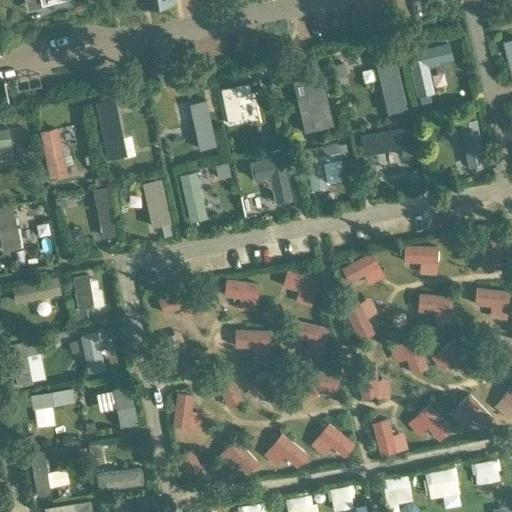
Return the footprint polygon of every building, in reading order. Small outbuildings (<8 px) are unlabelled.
[(511,35),(501,38),(511,82),(511,35)] [(449,38),(406,47),(418,102),(435,98),(427,62),(453,57),(449,38)] [(372,54),(387,111),(407,106),(392,49),(372,54)] [(276,72),(276,88),(322,85),(321,70),(276,72)] [(238,100),(252,98),(250,81),(219,85),(224,122),(240,119),(238,100)] [(162,117),(169,115),(174,132),(189,129),(185,113),(206,108),(202,91),(158,102),(162,117)] [(114,94),(93,99),(106,156),(134,149),(130,131),(122,133),(114,94)] [(255,100),(241,100),(241,119),(255,118),(255,100)] [(459,118),(464,151),(481,149),(477,116),(459,118)] [(362,150),(415,141),(411,121),(358,130),(362,150)] [(40,128),(45,157),(64,154),(58,124),(40,128)] [(0,127),(0,157),(12,157),(11,127),(0,127)] [(347,139),(324,143),(326,151),(306,154),(311,185),(345,180),(340,154),(349,152),(347,139)] [(291,197),(281,152),(249,159),(253,176),(268,173),(274,200),(291,197)] [(217,175),(230,173),(228,161),(215,163),(217,175)] [(177,172),(190,219),(208,214),(195,167),(177,172)] [(164,176),(143,178),(148,223),(169,220),(164,176)] [(90,223),(100,222),(101,234),(113,233),(110,184),(88,185),(90,223)] [(0,204),(0,234),(2,247),(22,243),(14,202),(0,204)] [(472,247),(480,249),(477,263),(496,267),(503,238),(475,232),(472,247)] [(419,258),(419,270),(437,271),(438,241),(401,241),(401,258),(419,258)] [(347,279),(365,271),(369,281),(384,275),(372,249),(340,262),(347,279)] [(285,265),(280,286),(314,296),(320,275),(285,265)] [(100,271),(74,274),(78,306),(103,303),(100,271)] [(10,285),(15,303),(61,290),(56,272),(10,285)] [(236,305),(255,308),(260,280),(224,274),(221,292),(238,295),(236,305)] [(474,284),(473,304),(507,306),(508,286),(474,284)] [(161,305),(179,300),(176,289),(158,293),(161,305)] [(450,319),(452,292),(417,289),(415,315),(450,319)] [(367,314),(377,310),(370,294),(344,305),(357,336),(374,328),(367,314)] [(324,353),(329,323),(298,317),(292,348),(324,353)] [(269,353),(268,325),(233,326),(234,355),(269,353)] [(81,331),(85,370),(104,368),(100,329),(81,331)] [(407,358),(410,370),(425,367),(418,334),(390,341),(395,360),(407,358)] [(501,362),(511,364),(511,335),(506,335),(501,362)] [(451,361),(461,373),(472,364),(450,338),(431,354),(443,368),(451,361)] [(29,350),(31,377),(44,376),(41,349),(29,350)] [(162,357),(168,370),(183,363),(177,350),(162,357)] [(361,362),(363,395),(390,393),(389,376),(377,377),(376,361),(361,362)] [(212,375),(227,405),(244,396),(229,366),(212,375)] [(316,396),(317,386),(336,389),(339,371),(303,366),(299,393),(316,396)] [(252,394),(270,388),(264,371),(246,377),(252,394)] [(55,421),(52,402),(75,398),(72,383),(30,391),(36,424),(55,421)] [(136,422),(133,385),(96,389),(98,407),(116,405),(118,424),(136,422)] [(177,388),(173,421),(191,423),(195,391),(177,388)] [(462,424),(482,404),(468,390),(448,409),(462,424)] [(407,419),(419,433),(426,426),(438,438),(452,425),(427,400),(407,419)] [(309,440),(324,452),(330,444),(343,455),(355,440),(328,418),(309,440)] [(282,428),(270,441),(296,464),(308,451),(282,428)] [(251,470),(257,449),(228,441),(222,461),(251,470)] [(47,468),(44,445),(31,447),(35,487),(70,483),(68,465),(47,468)] [(193,446),(177,453),(187,474),(203,467),(193,446)] [(474,460),(477,489),(500,486),(497,457),(474,460)] [(96,471),(99,487),(144,480),(141,463),(96,471)] [(428,495),(460,492),(457,464),(425,468),(428,495)] [(384,511),(399,511),(398,500),(411,499),(409,473),(382,475),(384,511)] [(353,506),(352,483),(328,484),(329,508),(353,506)] [(288,511),(315,511),(313,491),(287,494),(288,511)] [(154,511),(154,492),(138,493),(139,511),(154,511)] [(76,511),(95,510),(93,496),(45,501),(45,511),(76,511)] [(115,511),(130,511),(130,496),(114,497),(115,511)] [(238,502),(239,511),(266,511),(265,499),(238,502)]
